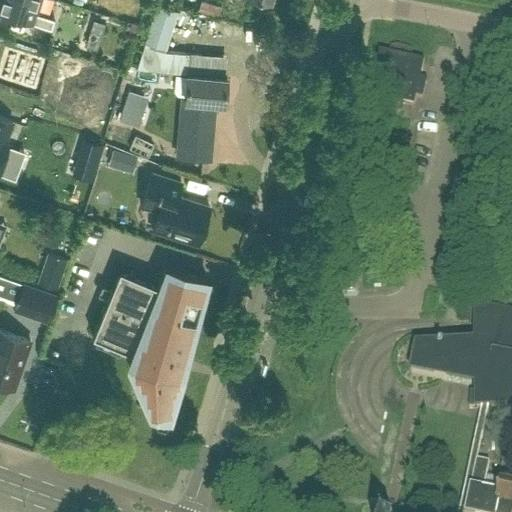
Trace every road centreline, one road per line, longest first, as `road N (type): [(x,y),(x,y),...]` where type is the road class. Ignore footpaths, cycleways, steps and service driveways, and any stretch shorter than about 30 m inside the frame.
road 1 (tertiary): [(191,511),(351,0)]
road 2 (residential): [(383,0),(511,31)]
